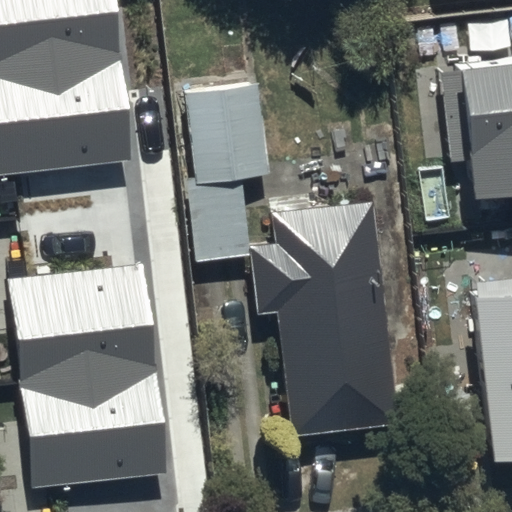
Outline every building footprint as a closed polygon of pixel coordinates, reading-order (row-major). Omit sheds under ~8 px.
[(115,0),(0,0),(0,175),(134,160),(115,0)] [(511,62),(458,69),(474,197),(511,192),(511,62)] [(181,171),(186,250),(241,244),(233,167),(261,164),(252,76),(165,85),(170,126),(178,125),(180,147),(171,148),(173,172),(181,171)] [(246,295),(247,301),(268,300),(283,422),(392,409),(365,193),(267,205),(271,232),(244,236),(247,262),(216,266),(220,298),(246,295)] [(143,265),(8,280),(32,490),(167,475),(143,265)] [(511,285),(476,290),(496,462),(511,459),(511,285)]
